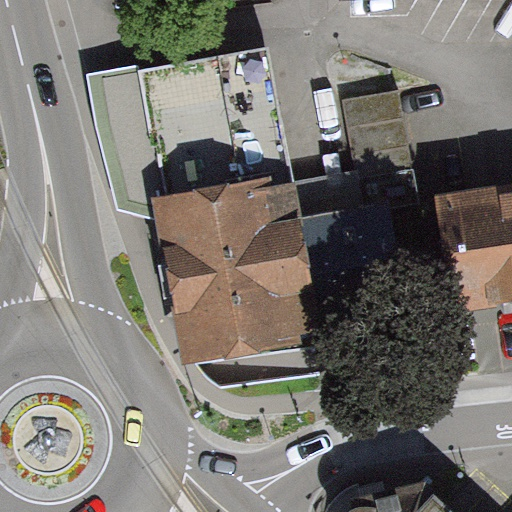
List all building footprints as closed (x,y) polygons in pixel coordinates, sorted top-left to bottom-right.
[(511,0),(339,0),(340,15),(511,11),(511,0)] [(164,214),(293,190),(272,50),(138,76),(164,214)] [(156,215),(164,214),(138,76),(94,84),(117,205),(156,215)] [(401,91),(344,101),(364,213),(421,203),(401,91)] [(185,371),(324,345),(323,340),(411,324),(391,216),(301,233),(293,190),(164,214),(156,215),(185,371)] [(511,196),(438,207),(454,322),(511,313),(511,196)] [(444,511),(424,493),(360,509),(356,511),(444,511)]
